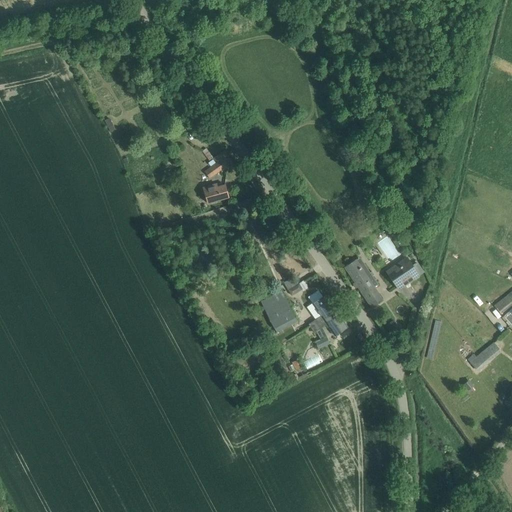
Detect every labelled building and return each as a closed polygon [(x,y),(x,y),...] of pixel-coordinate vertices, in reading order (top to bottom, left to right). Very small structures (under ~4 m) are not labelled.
[(352,145),(341,151),(348,165),(360,159),(352,145)] [(216,163),(205,172),(210,179),(221,170),(222,171),(234,164),(225,150),(213,158),(214,160),(216,163)] [(217,184),(203,188),(208,204),(229,197),(225,185),(218,187),(217,184)] [(176,199),(169,201),(171,208),(178,206),(176,199)] [(400,239),(397,241),(401,248),(405,245),(400,239)] [(360,257),(346,267),(373,308),(383,301),(377,291),(374,287),(378,285),(360,257)] [(407,257),(386,271),(397,287),(408,279),(410,282),(419,276),(407,257)] [(299,284),(293,287),(297,293),(302,290),(299,284)] [(511,291),(494,306),(500,314),(511,304),(511,291)] [(273,295),(261,301),(277,332),(298,320),(287,296),(276,302),(273,295)] [(317,301),(308,307),(316,319),(309,324),(311,328),(324,319),(323,318),(336,310),(325,295),(317,301)] [(324,319),(311,328),(314,333),(327,324),(335,336),(348,327),(336,310),(323,318),(324,319)] [(394,320),(386,325),(393,335),(400,330),(394,320)] [(326,336),(315,342),(319,349),(330,344),(326,336)] [(468,359),(478,370),(500,351),(493,343),(477,357),(474,355),(468,359)] [(298,359),(292,362),(296,371),(302,368),(298,359)]
